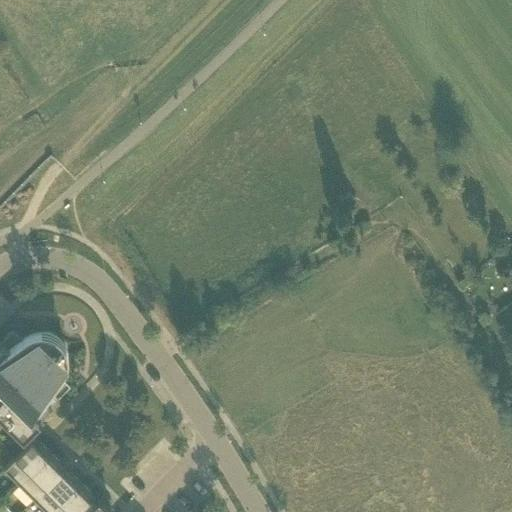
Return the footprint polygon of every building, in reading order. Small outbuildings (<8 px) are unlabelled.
[(358,201),(341,212),(347,221),(352,219),(355,224),(367,216),(358,201)] [(13,329),(0,341),(0,416),(2,415),(23,435),(71,386),(61,377),(62,375),(64,373),(65,370),(66,367),(67,364),(68,363),(68,361),(68,357),(68,355),(67,353),(67,351),(66,349),(65,346),(63,344),(62,343),(61,340),(59,338),(57,337),(54,335),(52,334),(50,333),(48,333),(46,332),(43,332),(41,332),(37,332),(36,332),(33,333),(30,334),(27,335),(26,336),(23,339),(13,329)] [(20,483),(50,452),(40,442),(37,445),(31,439),(4,467),(20,483)] [(50,452),(20,483),(35,498),(62,470),(57,465),(60,462),(50,452)] [(68,476),(62,470),(35,498),(49,511),(51,511),(81,482),(71,472),(68,476)] [(91,492),(81,482),(51,511),(81,511),(93,501),(88,495),(91,492)] [(81,511),(111,511),(99,500),(99,499),(98,498),(94,502),(93,501),(81,511)] [(1,501),(0,501),(0,511),(11,511),(12,511),(1,501)]
